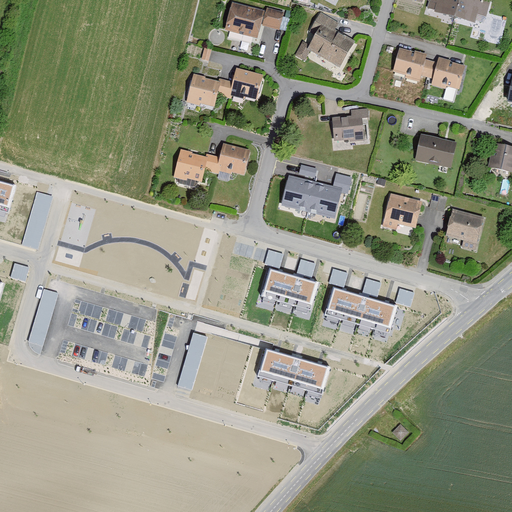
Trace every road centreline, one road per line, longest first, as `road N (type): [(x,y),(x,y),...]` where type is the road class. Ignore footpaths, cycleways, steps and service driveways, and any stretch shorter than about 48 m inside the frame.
road 1 (residential): [(328,449),(14,355),(42,260)]
road 2 (residential): [(387,0),(359,91),(295,88),(283,99),(255,232)]
road 3 (residential): [(255,232),(420,278),(482,305)]
road 4 (secondary): [(328,449),(482,305)]
